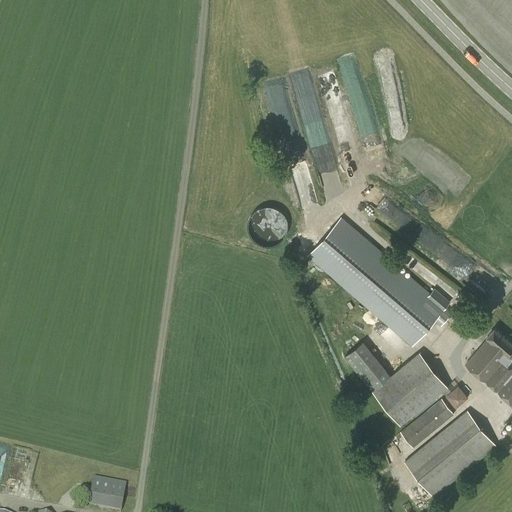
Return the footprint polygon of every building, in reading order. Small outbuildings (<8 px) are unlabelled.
[(429,293),(340,217),(307,255),(412,346),(434,320),(441,325),(451,313),(445,307),(450,301),(434,287),(429,293)] [(511,403),(511,362),(510,360),(511,357),(511,355),(511,354),(511,342),(495,328),(488,336),(490,337),(467,364),(511,403)] [(367,384),(386,368),(363,340),(344,356),(367,384)] [(372,390),(401,424),(448,385),(422,352),(420,351),(372,390)] [(441,398),(400,431),(413,447),(454,414),(441,398)] [(434,497),(496,445),(467,409),(404,461),(434,497)] [(120,511),(125,483),(92,478),(87,506),(120,511)]
